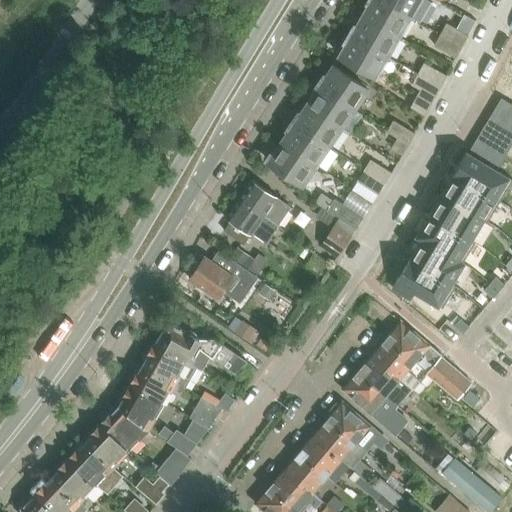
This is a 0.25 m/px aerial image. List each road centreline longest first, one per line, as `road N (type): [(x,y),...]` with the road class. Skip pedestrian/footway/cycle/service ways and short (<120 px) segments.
road 1 (residential): [(201,476),(352,267),(506,0)]
road 2 (secondary): [(59,374),(113,316),(313,0)]
road 3 (secondary): [(278,0),(59,374)]
